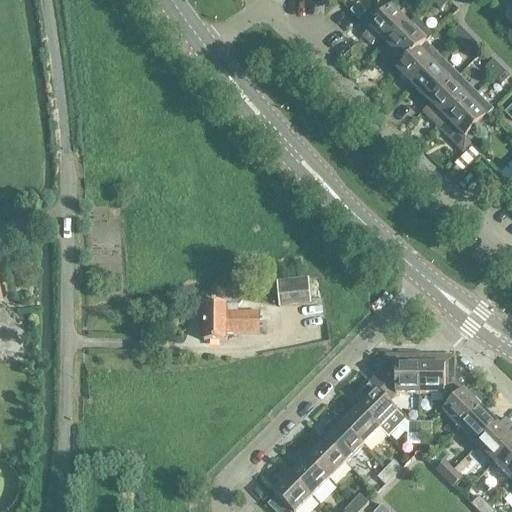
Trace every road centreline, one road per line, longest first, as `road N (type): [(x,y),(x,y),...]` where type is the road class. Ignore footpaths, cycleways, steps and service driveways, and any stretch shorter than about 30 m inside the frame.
road 1 (unclassified): [(60,511),(70,212),(47,0)]
road 2 (residential): [(511,252),(259,7)]
road 3 (residential): [(220,511),(226,479),(425,279)]
road 4 (tertiary): [(425,279),(310,173),(208,55)]
